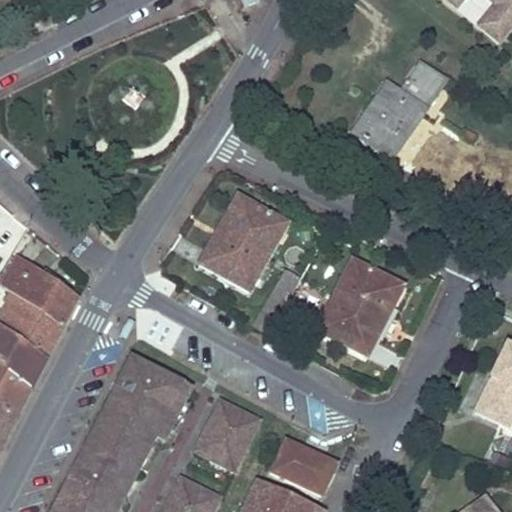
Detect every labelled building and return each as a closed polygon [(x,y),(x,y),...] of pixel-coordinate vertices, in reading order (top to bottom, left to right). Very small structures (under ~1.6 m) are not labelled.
[(511,0),(444,0),(456,9),(463,0),(502,0),(496,7),(479,29),(498,45),(511,27),(511,0)] [(400,139),(419,111),(423,114),(444,83),(419,65),(400,92),(398,95),(385,86),(366,113),(373,118),(359,138),(390,160),(403,142),(400,139)] [(403,142),(423,114),(419,111),(400,139),(403,142)] [(359,138),(373,118),(366,113),(352,133),(359,138)] [(248,295),(286,227),(237,200),(226,220),(234,224),(217,255),(209,251),(199,268),(248,295)] [(217,255),(234,224),(226,220),(209,251),(217,255)] [(0,288),(11,296),(62,331),(76,302),(60,291),(65,285),(44,270),(39,276),(14,259),(0,282),(0,288)] [(366,360),(401,290),(351,265),(315,334),(366,360)] [(275,326),(299,282),(284,274),(260,318),(275,326)] [(13,311),(3,332),(45,363),(62,331),(11,296),(5,306),(13,311)] [(289,302),(285,308),(299,317),(303,310),(289,302)] [(5,306),(0,314),(0,330),(3,332),(13,311),(5,306)] [(290,335),(299,317),(285,308),(275,326),(290,335)] [(275,326),(260,318),(253,329),(268,337),(275,326)] [(0,369),(31,391),(45,363),(3,332),(0,330),(0,369)] [(473,413),(501,427),(511,403),(511,349),(506,346),(473,413)] [(104,446),(95,462),(125,477),(131,465),(140,469),(158,433),(160,434),(165,426),(171,429),(185,401),(179,397),(183,389),(131,362),(122,380),(140,390),(132,407),(113,398),(92,439),(104,446)] [(0,408),(16,420),(31,391),(0,370),(0,408)] [(140,390),(122,380),(113,398),(132,407),(140,390)] [(185,401),(190,392),(183,389),(179,397),(185,401)] [(511,403),(501,427),(507,430),(511,419),(511,403)] [(231,426),(237,414),(219,405),(213,417),(231,426)] [(0,451),(16,420),(0,408),(0,451)] [(232,475),(258,425),(237,414),(231,426),(213,417),(193,455),(232,475)] [(104,446),(92,439),(69,484),(81,491),(89,475),(118,490),(112,503),(120,507),(140,469),(131,465),(125,477),(95,462),(104,446)] [(336,467),(285,443),(270,474),(321,499),(336,467)] [(502,477),(508,463),(491,455),(485,470),(502,477)] [(81,491),(69,484),(54,511),(117,511),(120,507),(112,503),(118,490),(89,475),(81,491)] [(194,499),(198,490),(180,481),(176,489),(194,499)] [(314,511),(255,483),(241,511),(314,511)] [(213,511),(219,502),(198,490),(194,499),(176,489),(163,511),(213,511)] [(463,511),(493,511),(484,498),(463,511)]
